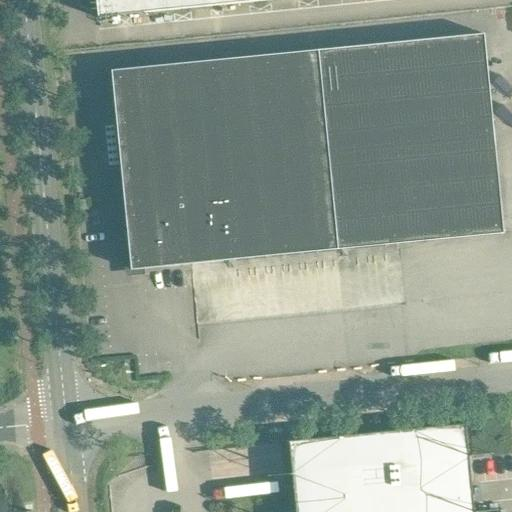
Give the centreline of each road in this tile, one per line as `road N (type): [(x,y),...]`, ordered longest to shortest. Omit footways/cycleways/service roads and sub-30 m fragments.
road 1 (unclassified): [(66,423),(511,378)]
road 2 (tertiary): [(23,0),(66,423)]
